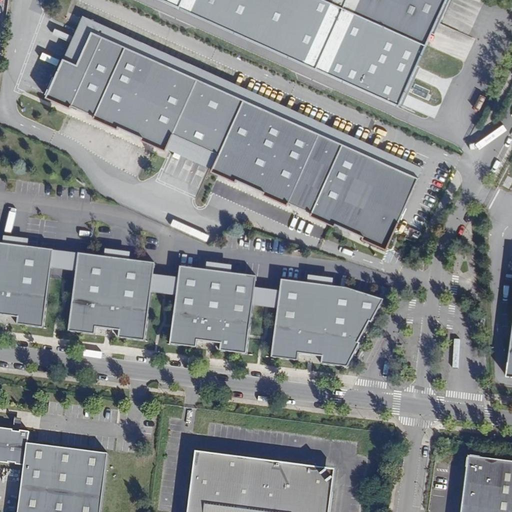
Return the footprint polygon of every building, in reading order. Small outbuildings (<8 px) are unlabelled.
[(423,47),(322,0),(161,0),(400,107),(423,47)] [(322,0),(423,47),(443,0),(322,0)] [(419,168),(80,14),(44,93),(383,247),(419,168)] [(466,60),(475,38),(456,31),(452,40),(448,38),(443,50),(466,60)] [(17,324),(43,328),(53,249),(0,242),(0,313),(18,316),(17,324)] [(118,339),(145,342),(155,263),(79,254),(69,332),(95,335),(96,328),(119,331),(118,339)] [(220,352),(247,355),(257,276),(181,267),(171,345),(197,348),(198,341),(221,344),(220,352)] [(322,365),(348,368),(361,344),(359,343),(370,322),(372,323),(384,301),(347,288),(282,280),(272,358),(299,361),(300,355),(322,357),(322,365)] [(511,309),(503,372),(511,373),(511,309)] [(99,511),(107,452),(26,442),(28,430),(19,429),(19,430),(18,430),(18,428),(13,427),(13,431),(0,429),(0,460),(23,464),(16,511),(99,511)] [(330,511),(336,470),(196,452),(188,511),(330,511)] [(511,511),(511,462),(469,457),(461,511),(511,511)]
